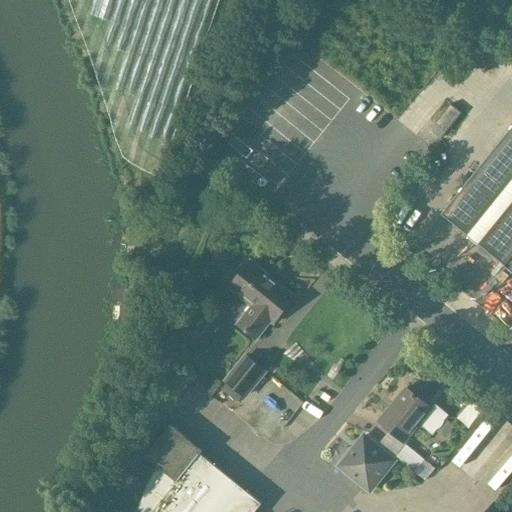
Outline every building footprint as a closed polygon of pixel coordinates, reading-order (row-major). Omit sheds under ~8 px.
[(435,124),(446,132),(462,113),(451,104),(435,124)] [(511,127),(442,214),(505,265),(504,265),(511,271),(511,127)] [(238,324),(257,339),(271,321),(274,323),(295,297),(251,261),(229,288),(252,306),(238,324)] [(268,372),(246,353),(223,381),(246,400),(268,372)] [(431,408),(407,388),(379,422),(404,443),(420,423),(432,433),(446,416),(433,405),(431,408)] [(146,457),(158,466),(153,474),(148,482),(144,491),(141,500),(139,510),(139,511),(255,511),(262,504),(200,454),(202,451),(171,426),(146,457)] [(396,461),(364,435),(338,467),(370,493),(396,461)] [(471,435),(464,443),(479,454),(485,446),(471,435)] [(395,457),(415,472),(425,459),(405,444),(395,457)] [(485,511),(506,511),(494,502),(485,511)]
